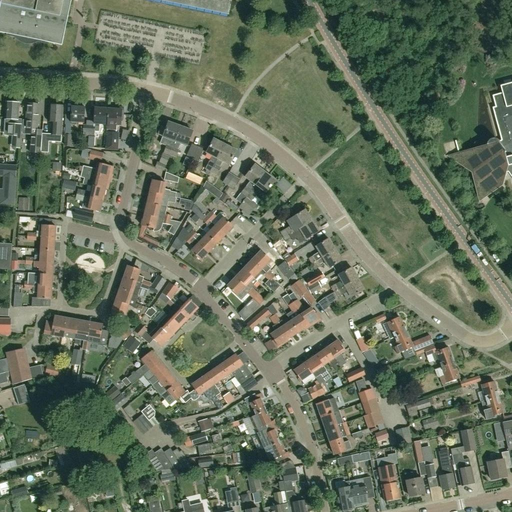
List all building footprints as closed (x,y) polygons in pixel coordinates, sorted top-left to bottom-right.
[(0,0),(0,32),(6,34),(6,35),(14,37),(15,39),(18,41),(20,43),(24,44),(29,44),(33,44),(38,42),(45,44),(46,42),(62,45),(67,22),(71,0),(156,0),(228,15),(231,0),(0,0)] [(462,152),(460,161),(474,171),(478,187),(492,191),(498,186),(501,173),(507,171),(511,178),(511,83),(501,86),(503,93),(492,95),(495,107),(492,108),(497,127),(499,127),(502,140),(500,143),(499,142),(498,141),(495,138),(492,139),(490,139),(487,141),(487,144),(486,145),(462,152)] [(12,136),(11,148),(20,148),(20,137),(21,119),(18,119),(19,102),(6,102),(5,119),(3,135),(12,136)] [(28,103),(27,103),(26,121),(23,121),(23,134),(31,135),(29,153),(41,154),(41,152),(40,152),(41,136),(42,136),(42,130),(37,130),(39,104),(34,104),(34,102),(28,102),(28,103)] [(53,122),(52,135),(60,136),(60,122),(64,123),(64,115),(62,115),(63,105),(50,104),(49,122),(53,122)] [(84,123),(85,107),(71,106),(70,122),(84,123)] [(108,109),(107,125),(105,150),(117,150),(118,133),(115,133),(116,125),(120,125),(121,119),(123,119),(123,108),(113,107),(113,109),(108,109)] [(107,125),(108,109),(94,108),(93,124),(107,125)] [(163,137),(160,144),(167,146),(164,153),(170,155),(173,146),(175,141),(180,127),(168,123),(166,128),(163,137)] [(94,137),(95,126),(83,125),(82,136),(94,137)] [(173,146),(170,155),(176,158),(179,149),(178,148),(180,143),(187,146),(192,131),(180,127),(175,141),(173,146)] [(64,135),(64,146),(76,147),(77,143),(70,143),(70,135),(64,135)] [(211,172),(224,145),(223,142),(222,141),(218,142),(213,140),(206,153),(212,156),(209,161),(205,169),(206,169),(211,172)] [(192,159),(197,147),(191,144),(186,156),(192,159)] [(217,175),(221,167),(220,166),(222,162),(229,165),(236,151),(230,148),(230,145),(228,144),(225,146),(224,145),(211,172),(217,175)] [(197,147),(192,159),(198,161),(203,149),(197,147)] [(101,163),(102,154),(90,150),(88,159),(101,163)] [(157,162),(154,168),(164,171),(166,165),(159,163),(157,162)] [(81,172),(110,178),(112,166),(110,166),(98,163),(96,169),(83,166),(82,167),(79,166),(78,171),(81,172)] [(0,176),(16,177),(17,166),(0,165),(0,176)] [(246,197),(265,173),(254,165),(245,177),(251,181),(241,194),(246,197)] [(107,189),(110,178),(81,172),(80,177),(87,179),(85,184),(93,186),(104,188),(104,189),(107,189)] [(177,183),(178,178),(165,173),(164,180),(177,183)] [(227,186),(233,176),(228,173),(222,183),(227,186)] [(265,173),(246,197),(251,201),(255,195),(259,199),(261,198),(266,193),(275,181),(265,173)] [(233,189),(239,180),(233,176),(227,186),(233,189)] [(170,191),(164,189),(165,182),(153,179),(150,191),(175,197),(176,192),(170,191)] [(64,180),(62,188),(74,191),(76,183),(64,180)] [(102,200),(104,189),(104,188),(93,186),(85,184),(85,185),(92,186),(91,192),(78,189),(77,194),(102,200)] [(197,201),(194,204),(205,214),(208,211),(200,203),(209,193),(205,190),(196,200),(197,201)] [(218,190),(214,196),(219,199),(223,194),(218,190)] [(167,207),(168,202),(175,203),(176,197),(175,197),(150,191),(147,203),(167,207)] [(102,200),(77,194),(76,200),(83,202),(82,208),(99,212),(102,200)] [(28,210),(28,199),(18,198),(18,209),(28,210)] [(189,211),(194,201),(180,198),(179,204),(185,205),(184,209),(189,211)] [(256,205),(246,198),(239,208),(249,215),(256,205)] [(167,207),(147,203),(144,214),(170,220),(171,215),(165,214),(167,207)] [(286,221),(289,227),(280,233),(283,238),(293,232),(299,229),(312,220),(305,209),(292,218),(286,221)] [(90,223),(92,214),(75,210),(73,219),(90,223)] [(216,226),(225,235),(233,226),(224,217),(226,215),(224,213),(220,213),(217,216),(216,216),(211,211),(210,213),(206,217),(216,226)] [(170,220),(144,214),(142,226),(146,227),(154,229),(154,231),(156,231),(158,230),(160,229),(161,227),(162,223),(169,225),(170,220)] [(217,243),(225,235),(216,226),(206,217),(204,214),(203,215),(205,218),(203,220),(208,225),(207,226),(212,230),(208,234),(217,243)] [(41,237),(55,238),(55,226),(49,225),(50,219),(40,218),(39,225),(42,225),(42,232),(36,231),(35,234),(36,234),(36,237),(36,238),(41,238),(41,237)] [(312,220),(299,229),(305,239),(319,231),(312,220)] [(146,227),(142,226),(139,239),(157,247),(159,242),(144,236),(146,227)] [(199,243),(190,234),(183,228),(177,238),(181,243),(185,239),(190,244),(190,243),(195,247),(191,251),(201,260),(209,252),(199,243)] [(217,243),(208,234),(202,240),(198,236),(198,235),(193,230),(190,234),(199,243),(209,252),(217,243)] [(297,238),(293,232),(283,238),(285,241),(290,238),(292,241),(297,238)] [(55,238),(41,237),(41,238),(41,249),(54,250),(55,238)] [(312,264),(335,249),(329,238),(315,247),(319,252),(308,258),(312,264)] [(278,250),(284,246),(280,241),(275,245),(278,250)] [(0,269),(10,270),(12,244),(0,243),(0,269)] [(53,262),(54,250),(41,249),(40,256),(34,256),(34,258),(35,258),(34,261),(53,262)] [(335,249),(312,264),(315,269),(320,266),(318,264),(324,261),(328,268),(341,260),(335,249)] [(268,270),(269,271),(270,269),(266,265),(271,261),(261,251),(253,260),(266,273),(268,270)] [(298,260),(294,254),(285,260),(289,267),(298,260)] [(35,258),(34,258),(30,257),(30,265),(34,265),(33,268),(39,268),(39,274),(52,274),(53,262),(34,261),(35,258)] [(17,264),(25,264),(25,261),(17,260),(17,261),(12,261),(11,270),(17,270),(17,264)] [(142,280),(143,277),(138,275),(140,270),(146,273),(148,267),(142,264),(136,260),(133,267),(128,265),(123,277),(141,283),(142,280)] [(245,269),(256,279),(260,275),(263,275),(264,275),(267,278),(272,274),(269,271),(268,270),(266,273),(253,260),(245,269)] [(287,280),(293,274),(284,262),(277,267),(287,280)] [(344,286),(357,279),(351,268),(338,275),(344,286)] [(236,277),(246,287),(249,290),(258,281),(256,279),(245,269),(236,277)] [(318,280),(324,277),(321,272),(305,281),(307,286),(318,280)] [(52,286),(52,274),(39,274),(39,280),(33,280),(33,282),(28,282),(28,289),(32,289),(33,285),(52,286)] [(325,288),(332,280),(327,275),(319,283),(325,288)] [(151,287),(158,291),(165,281),(158,276),(153,284),(151,287)] [(146,281),(142,280),(141,283),(123,277),(119,289),(136,295),(138,289),(139,290),(140,286),(144,288),(146,281)] [(237,295),(246,287),(236,277),(228,286),(237,295)] [(269,280),(265,284),(274,293),(280,286),(276,282),(276,281),(273,279),(270,281),(269,280)] [(339,289),(333,293),(325,298),(329,303),(342,295),(347,292),(351,297),(364,290),(357,279),(339,289)] [(308,291),(299,280),(290,287),(299,298),(308,291)] [(144,288),(148,289),(157,293),(158,291),(151,287),(153,284),(151,283),(146,281),(144,288)] [(310,294),(321,288),(317,282),(307,288),(310,294)] [(176,305),(189,318),(198,308),(189,299),(188,301),(187,299),(182,304),(178,299),(173,296),(178,289),(168,283),(161,293),(168,298),(170,300),(176,305)] [(330,287),(333,293),(339,289),(336,284),(330,287)] [(52,286),(33,285),(32,289),(32,292),(38,293),(37,298),(32,298),(31,307),(41,307),(41,298),(51,299),(52,286)] [(115,300),(133,306),(132,310),(136,311),(138,305),(135,304),(138,295),(136,295),(119,289),(115,300)] [(170,300),(168,298),(161,293),(158,298),(163,302),(166,304),(169,300),(170,300)] [(254,299),(260,305),(264,300),(258,294),(256,296),(254,299)] [(300,308),(298,305),(293,308),(291,304),(293,303),(291,299),(290,299),(287,295),(282,298),(291,312),(287,314),(291,321),(298,332),(309,325),(301,314),(298,310),(300,308)] [(291,299),(293,303),(291,304),(293,308),(298,305),(300,308),(298,310),(301,314),(309,325),(313,322),(314,324),(322,319),(317,312),(315,313),(311,308),(306,311),(303,306),(302,307),(298,300),(295,296),(294,296),(291,299)] [(260,305),(254,299),(253,298),(244,307),(251,314),(260,305)] [(323,311),(330,306),(324,298),(317,303),(323,311)] [(130,317),(131,313),(140,317),(141,313),(136,311),(132,310),(133,306),(115,300),(111,312),(125,317),(126,317),(129,318),(130,317)] [(142,306),(138,305),(136,311),(141,313),(144,314),(148,308),(142,306)] [(189,318),(176,305),(175,306),(167,315),(171,319),(180,328),(189,318)] [(144,314),(150,318),(156,312),(151,307),(149,309),(148,308),(144,314)] [(251,330),(270,313),(265,308),(246,324),(251,330)] [(377,323),(385,319),(383,314),(374,319),(377,323)] [(157,324),(158,325),(171,337),(180,328),(171,319),(167,315),(157,324)] [(63,336),(66,318),(54,316),(53,323),(46,322),(44,333),(59,336),(63,336)] [(394,337),(406,331),(399,316),(387,322),(382,325),(389,339),(394,337)] [(0,335),(10,335),(10,332),(11,319),(0,318),(0,335)] [(59,336),(60,336),(59,340),(66,341),(66,338),(75,340),(75,339),(78,320),(66,318),(63,336),(59,336)] [(283,321),(281,323),(277,318),(272,322),(274,325),(275,325),(278,323),(288,339),(298,332),(291,321),(285,325),(283,321)] [(90,342),(90,341),(87,341),(88,335),(90,322),(78,320),(75,339),(84,341),(83,344),(90,346),(90,345),(90,342)] [(90,341),(90,342),(99,343),(98,345),(106,346),(109,330),(101,329),(102,324),(90,322),(88,335),(87,341),(90,341)] [(284,342),(288,339),(278,323),(275,325),(274,325),(272,327),(275,332),(271,335),(274,340),(272,341),(277,349),(285,344),(284,342)] [(117,331),(124,340),(125,341),(127,338),(127,337),(131,334),(124,325),(117,331)] [(134,332),(140,337),(146,330),(141,325),(134,332)] [(171,337),(158,325),(149,335),(161,347),(171,337)] [(424,347),(432,343),(429,335),(411,342),(406,331),(394,337),(389,339),(389,340),(394,337),(398,345),(393,348),(396,354),(401,352),(412,347),(415,355),(425,351),(424,347)] [(133,353),(140,344),(131,337),(124,347),(133,353)] [(361,353),(369,350),(362,337),(355,340),(361,353)] [(327,348),(340,367),(345,363),(339,354),(345,350),(338,340),(327,348)] [(441,367),(453,363),(448,347),(436,352),(432,343),(424,347),(425,351),(415,355),(416,356),(425,352),(426,356),(431,354),(433,361),(438,359),(441,367)] [(89,350),(90,346),(83,344),(82,349),(85,349),(83,364),(88,365),(89,362),(91,351),(89,350)] [(143,375),(150,370),(160,361),(152,351),(150,353),(145,347),(137,353),(142,359),(141,360),(145,364),(140,369),(128,379),(129,380),(124,385),(127,388),(143,375)] [(335,370),(340,367),(327,348),(316,355),(323,365),(327,362),(330,366),(329,367),(330,368),(332,367),(335,370)] [(29,368),(26,368),(22,349),(6,352),(13,385),(32,379),(29,368)] [(241,386),(245,392),(257,384),(251,375),(245,379),(240,372),(239,372),(236,369),(243,365),(236,355),(225,362),(234,376),(235,378),(241,386)] [(323,365),(316,355),(305,363),(314,376),(324,368),(323,365)] [(80,366),(81,358),(72,357),(70,364),(80,366)] [(150,370),(143,375),(148,381),(155,375),(159,380),(168,372),(160,361),(150,370)] [(225,362),(214,370),(221,380),(224,385),(235,378),(234,376),(225,362)] [(304,384),(315,377),(314,376),(305,363),(294,370),(301,380),(304,384)] [(453,363),(441,367),(441,368),(434,370),(436,377),(440,378),(443,384),(459,378),(453,363)] [(57,366),(48,364),(47,366),(42,365),(41,365),(43,376),(46,375),(54,377),(57,378),(60,367),(57,366)] [(322,388),(325,394),(329,392),(324,381),(320,375),(326,371),(324,368),(314,376),(315,377),(317,380),(322,388)] [(349,382),(354,380),(365,375),(361,368),(345,375),(346,377),(349,382)] [(386,383),(394,380),(390,369),(386,370),(379,372),(383,382),(385,381),(386,383)] [(203,377),(224,407),(228,404),(214,385),(221,380),(214,370),(203,377)] [(177,382),(168,372),(159,380),(152,386),(155,390),(160,396),(177,382)] [(81,382),(87,383),(89,375),(82,374),(81,382)] [(219,410),(224,407),(203,377),(191,385),(195,390),(189,394),(191,399),(191,400),(194,400),(198,398),(198,395),(203,392),(209,401),(211,399),(219,410)] [(338,388),(342,386),(338,377),(332,380),(338,388)] [(325,394),(322,388),(317,380),(314,383),(315,385),(307,390),(312,400),(320,396),(325,394)] [(482,402),(499,397),(495,381),(482,385),(483,391),(477,393),(480,402),(482,402)] [(189,394),(188,391),(185,393),(177,382),(160,396),(164,400),(171,394),(175,401),(180,397),(185,403),(191,399),(189,394)] [(18,405),(29,402),(24,385),(13,388),(18,405)] [(111,401),(120,393),(114,386),(104,394),(111,401)] [(245,392),(241,386),(236,390),(240,396),(245,392)] [(375,398),(371,389),(368,390),(358,393),(361,403),(375,398)] [(224,394),(230,404),(237,400),(231,390),(224,394)] [(116,410),(127,402),(121,394),(110,403),(116,410)] [(256,415),(266,411),(261,399),(264,398),(262,394),(254,397),(256,401),(250,403),(256,415)] [(410,400),(409,397),(397,400),(400,407),(411,403),(415,402),(414,398),(410,400)] [(499,397),(482,402),(484,411),(486,420),(496,417),(495,415),(503,413),(499,397)] [(321,417),(333,413),(338,411),(334,398),(328,400),(317,404),(321,417)] [(366,415),(379,410),(376,403),(375,398),(361,403),(366,415)] [(434,404),(432,398),(428,399),(405,406),(407,413),(430,406),(434,404)] [(149,405),(143,409),(143,410),(141,411),(148,421),(154,416),(154,412),(152,409),(149,405)] [(374,426),(383,423),(379,410),(366,415),(363,416),(368,428),(374,426)] [(420,418),(429,415),(428,410),(419,413),(420,418)] [(259,433),(276,425),(274,421),(271,422),(266,411),(256,415),(250,418),(257,433),(259,433)] [(326,429),(337,425),(333,413),(321,417),(326,429)] [(143,435),(153,427),(142,414),(133,423),(143,435)] [(503,425),(511,423),(511,415),(503,417),(504,423),(503,423),(503,425)] [(422,421),(424,430),(439,426),(436,417),(422,421)] [(210,419),(198,422),(201,431),(213,427),(210,419)] [(342,438),(349,436),(344,423),(337,425),(326,429),(326,430),(325,430),(324,431),(326,436),(327,437),(328,437),(330,442),(342,438)] [(511,423),(503,425),(509,450),(511,449),(511,423)] [(276,425),(259,433),(257,433),(264,449),(266,448),(280,442),(275,431),(278,429),(276,425)] [(399,445),(411,442),(407,427),(395,430),(399,445)] [(472,429),(460,431),(463,446),(464,452),(476,450),(472,429)] [(391,447),(386,430),(374,434),(377,442),(380,449),(391,447)] [(186,447),(192,445),(207,441),(204,432),(190,436),(183,438),(186,447)] [(343,443),(342,438),(330,442),(334,455),(346,451),(346,450),(351,448),(348,441),(343,443)] [(273,459),(275,463),(290,457),(288,452),(285,453),(280,442),(266,448),(264,449),(264,450),(265,450),(269,461),(273,459)] [(199,455),(211,453),(209,444),(197,446),(199,455)] [(69,453),(67,445),(55,449),(54,448),(31,456),(32,461),(36,460),(38,459),(45,454),(55,451),(60,466),(72,463),(69,453)] [(83,473),(94,469),(87,445),(75,449),(83,473)] [(184,469),(174,451),(172,452),(170,448),(164,452),(175,470),(184,469)] [(390,448),(378,451),(381,467),(378,467),(385,501),(401,498),(394,464),(393,464),(390,448)] [(175,470),(164,452),(163,453),(161,449),(155,453),(165,470),(175,470)] [(191,468),(186,460),(181,451),(179,452),(177,449),(174,451),(184,469),(191,468)] [(165,470),(155,453),(154,454),(151,450),(145,454),(156,471),(165,470)] [(455,487),(449,460),(447,450),(438,452),(440,461),(441,461),(442,470),(443,475),(440,476),(442,489),(455,487)] [(462,453),(451,455),(453,465),(457,464),(458,470),(461,486),(475,483),(471,467),(470,467),(468,459),(464,460),(462,453)] [(339,466),(353,463),(351,456),(338,459),(339,466)] [(186,460),(191,468),(213,467),(212,459),(198,460),(197,459),(186,460)] [(490,480),(506,477),(502,459),(487,462),(490,480)] [(0,472),(1,472),(1,470),(17,466),(15,460),(0,464),(0,472)] [(290,460),(281,464),(282,470),(294,468),(293,462),(292,461),(290,460)] [(424,462),(418,463),(421,476),(426,475),(424,462)] [(433,464),(425,466),(428,479),(436,477),(433,464)] [(283,484),(297,481),(294,468),(281,471),(283,484)] [(251,493),(261,491),(257,470),(247,472),(251,493)] [(413,479),(411,473),(404,474),(405,480),(407,480),(408,483),(404,484),(405,488),(409,487),(410,496),(425,493),(422,477),(413,479)] [(351,488),(354,507),(355,507),(368,504),(367,499),(375,498),(371,477),(358,480),(350,481),(351,488)] [(94,482),(96,489),(105,487),(112,486),(110,478),(94,482)] [(351,488),(350,481),(345,482),(346,488),(337,490),(338,497),(337,499),(338,503),(339,504),(341,511),(342,510),(344,511),(348,511),(349,509),(355,508),(355,507),(354,507),(351,488)] [(17,498),(29,493),(27,487),(15,492),(17,498)] [(40,499),(50,497),(62,495),(61,489),(39,493),(40,499)] [(298,498),(297,499),(295,496),(291,491),(286,492),(288,507),(288,511),(307,511),(305,500),(304,497),(303,497),(302,497),(301,497),(300,497),(299,498),(298,498)] [(288,511),(288,507),(286,492),(275,494),(277,506),(270,507),(271,511),(288,511)] [(188,499),(182,501),(182,503),(183,508),(184,511),(204,511),(204,509),(191,511),(190,506),(188,499)] [(160,511),(158,500),(148,502),(150,511),(151,511),(160,511)] [(241,511),(239,501),(228,504),(229,511),(241,511)]
